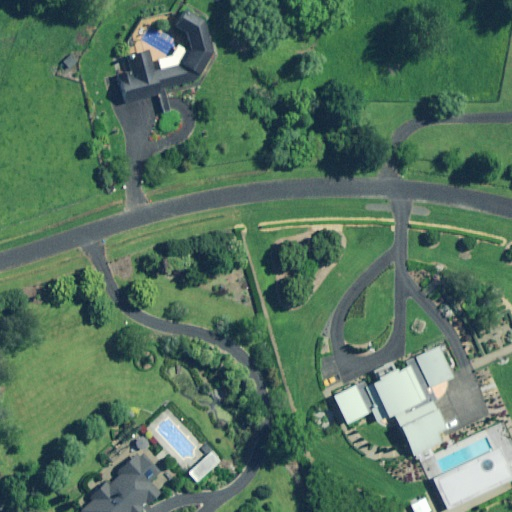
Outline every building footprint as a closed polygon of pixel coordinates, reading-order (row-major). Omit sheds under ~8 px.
[(172,56),(182,62),(179,66),(154,72),(153,70),(149,51),(125,57),(129,74),(116,77),(123,104),(157,96),(160,109),(168,107),(163,90),(195,81),(214,48),(209,21),(184,9),(174,29),(185,34),(189,49),(179,43),(172,56)] [(437,348),(415,358),(429,389),(451,379),(437,348)] [(393,416),(412,456),(415,454),(418,462),(433,455),(429,447),(440,442),(436,433),(444,429),(430,401),(412,410),(411,407),(424,401),(408,367),(372,385),(388,418),(393,416)] [(366,414),(353,386),(332,397),(344,424),(366,414)] [(511,474),(500,448),(433,479),(447,511),(449,511),(511,483),(511,474)] [(159,473),(140,452),(90,499),(92,502),(81,511),(138,511),(159,492),(149,482),(159,473)] [(426,511),(429,511),(424,499),(411,505),(413,511),(426,511)]
